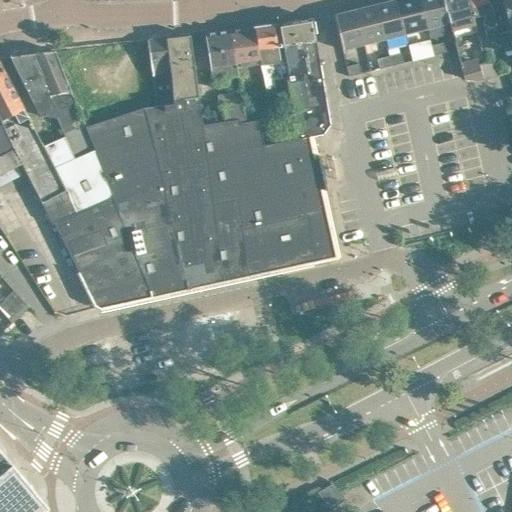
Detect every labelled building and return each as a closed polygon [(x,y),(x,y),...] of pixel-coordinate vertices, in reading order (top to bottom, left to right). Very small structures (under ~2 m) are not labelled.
[(406,34),(396,0),(393,0),(375,5),(385,39),(406,34)] [(427,29),(419,0),(396,0),(406,34),(427,29)] [(449,24),(442,0),(419,0),(427,29),(449,24)] [(442,0),(449,24),(450,30),(470,25),(462,0),(442,0)] [(499,39),(488,0),(467,0),(473,18),(483,15),(484,20),(483,20),(488,42),(499,39)] [(511,0),(501,0),(511,38),(511,0)] [(385,39),(375,5),(354,10),(363,45),(385,39)] [(363,45),(354,10),(333,15),(342,50),(363,45)] [(319,66),(311,19),(277,25),(288,86),(322,80),(321,78),(319,78),(313,74),(319,66)] [(272,25),(0,57),(0,108),(25,166),(0,181),(0,226),(30,273),(84,238),(82,230),(74,185),(294,148),(272,25)] [(443,43),(430,46),(433,56),(445,53),(443,43)] [(433,56),(430,46),(418,49),(421,59),(433,56)] [(401,53),(388,56),(391,66),(403,63),(401,53)] [(391,66),(388,56),(376,59),(379,69),(391,66)] [(483,79),(480,65),(479,62),(460,67),(463,79),(475,81),(483,79)] [(491,62),(480,65),(483,79),(495,76),(491,62)] [(358,64),(346,67),(348,77),(361,74),(358,64)] [(11,145),(0,119),(0,172),(21,163),(11,145)] [(0,310),(11,323),(14,320),(28,307),(12,289),(3,297),(0,293),(0,310)] [(138,355),(160,351),(158,341),(136,345),(138,355)] [(0,511),(29,511),(31,490),(33,489),(0,450),(0,511)] [(348,511),(352,509),(345,500),(331,511),(348,511)]
